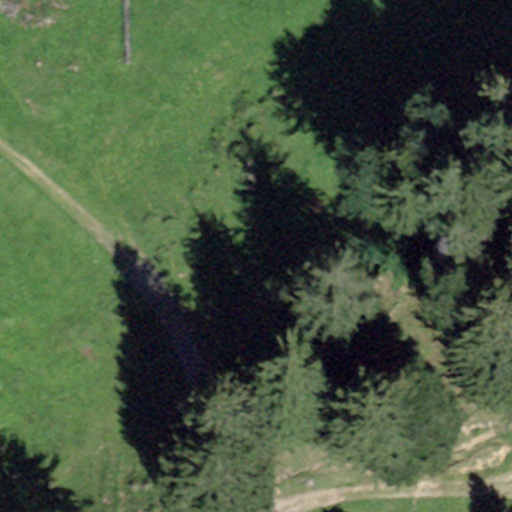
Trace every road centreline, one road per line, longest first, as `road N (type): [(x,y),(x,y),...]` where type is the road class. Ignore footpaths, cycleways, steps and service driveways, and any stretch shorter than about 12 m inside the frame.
road 1 (track): [(0,137),(123,245),(201,408),(208,511)]
road 2 (track): [(230,511),(511,476)]
